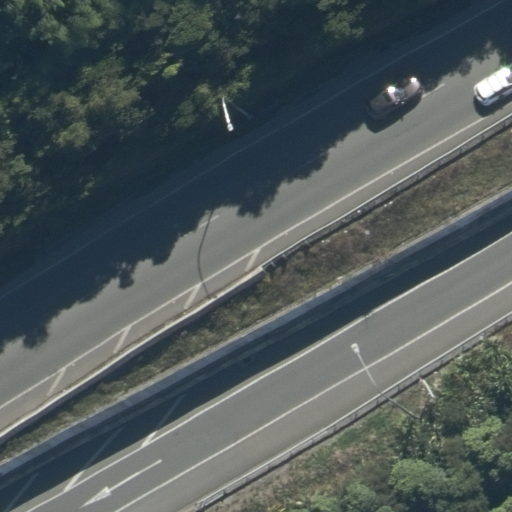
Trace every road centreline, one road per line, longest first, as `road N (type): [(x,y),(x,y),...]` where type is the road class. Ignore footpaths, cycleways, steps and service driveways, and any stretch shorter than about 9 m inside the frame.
road 1 (trunk): [(0,341),(511,33)]
road 2 (trunk): [(511,240),(57,511)]
